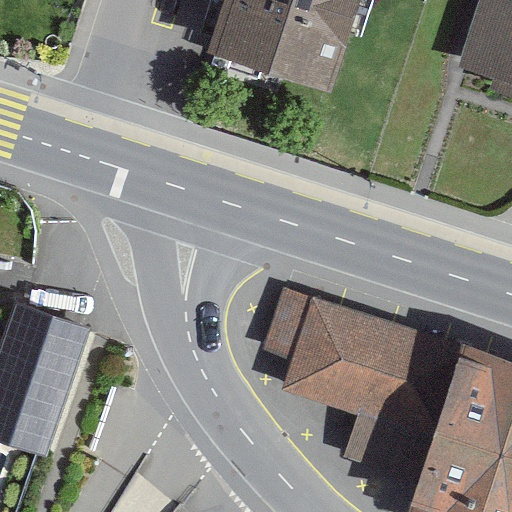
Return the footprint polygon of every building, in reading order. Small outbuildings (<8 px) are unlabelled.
[(225,0),(207,55),(284,80),(327,94),(346,34),(357,0),(225,0)] [(511,0),(482,0),(478,16),(461,69),(494,79),(491,90),(511,96),(511,0)] [(290,381),(438,429),(465,348),(317,299),(290,381)] [(83,327),(18,306),(0,361),(0,436),(22,443),(31,446),(39,449),(44,450),(83,327)] [(511,511),(511,363),(465,348),(438,429),(410,511),(511,511)]
